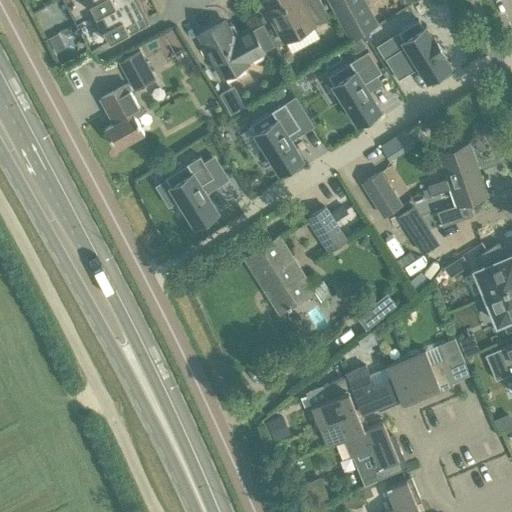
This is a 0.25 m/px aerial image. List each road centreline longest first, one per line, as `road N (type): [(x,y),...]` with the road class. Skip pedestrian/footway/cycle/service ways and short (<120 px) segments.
road 1 (unclassified): [(258,511),(145,266),(0,2)]
road 2 (primary): [(203,511),(132,358),(4,134)]
road 3 (residential): [(496,60),(212,226)]
